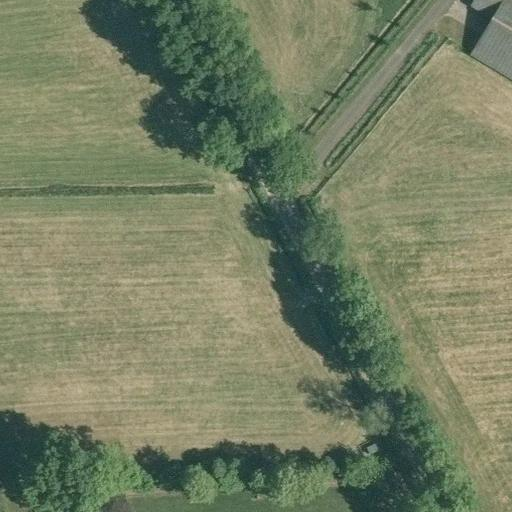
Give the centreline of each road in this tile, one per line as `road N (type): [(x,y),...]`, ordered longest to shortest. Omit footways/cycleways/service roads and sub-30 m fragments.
road 1 (unclassified): [(443,511),(174,0)]
road 2 (unknown): [(277,195),(436,0)]
